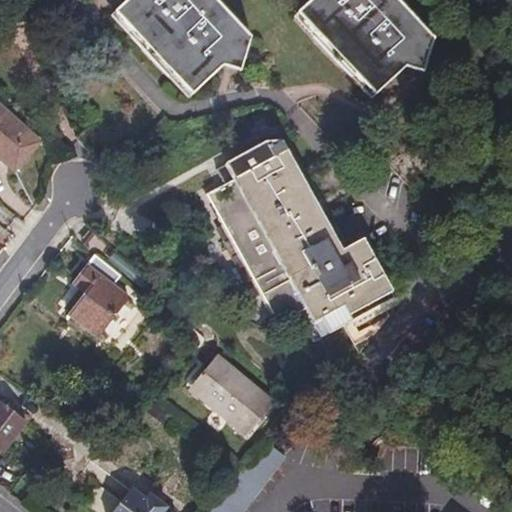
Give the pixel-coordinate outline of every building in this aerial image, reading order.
[(194,93),(224,64),(241,69),(252,36),(218,0),(127,0),(116,10),(194,93)] [(375,92),(407,63),(425,70),(434,36),(400,0),(310,0),(300,10),(375,92)] [(0,156),(14,169),(40,140),(0,105),(0,156)] [(106,163),(135,136),(106,107),(77,133),(106,163)] [(305,305),(312,319),(336,306),(342,302),(347,311),(392,287),(362,234),(341,246),(287,146),(282,137),(265,138),(217,164),(226,180),(219,184),(207,190),(278,319),(305,305)] [(122,272),(97,253),(89,264),(114,283),(122,272)] [(126,294),(114,283),(89,264),(75,280),(87,290),(71,311),(97,332),(126,294)] [(336,306),(312,319),(319,332),(339,321),(343,319),(336,306)] [(217,353),(191,385),(250,432),(276,400),(217,353)] [(0,413),(0,447),(3,450),(24,422),(5,407),(0,413)] [(207,511),(242,511),(288,454),(265,437),(207,511)] [(135,479),(111,510),(112,511),(176,511),(167,504),(171,499),(153,486),(149,491),(135,479)]
